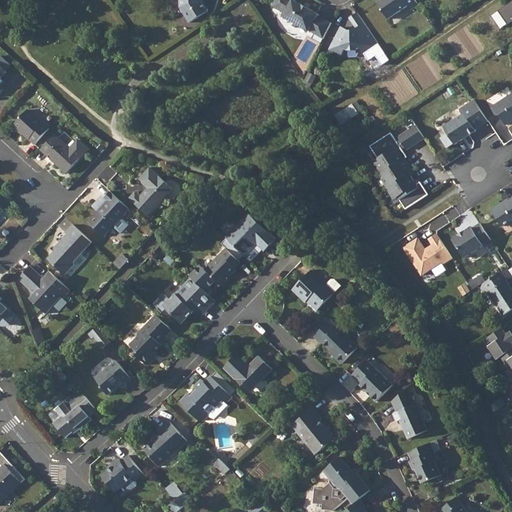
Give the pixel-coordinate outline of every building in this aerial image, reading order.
[(178,0),(178,7),(188,23),(206,12),(206,9),(201,0),(200,0),(178,0)] [(324,38),(332,23),(319,15),(294,0),(275,0),(272,5),(285,13),(284,16),(293,21),(292,22),(293,25),(297,27),(300,27),(300,26),(310,31),(310,30),(324,38)] [(419,5),(415,0),(379,0),(377,2),(389,19),(408,6),(411,10),(419,5)] [(511,0),(492,15),(501,28),(511,20),(511,0)] [(358,13),(350,18),(357,28),(365,23),(358,13)] [(365,23),(357,28),(354,30),(349,30),(342,27),(331,49),(341,55),(345,48),(348,50),(357,49),(360,47),(369,60),(375,56),(383,65),(389,60),(365,23)] [(511,94),(494,106),(499,114),(502,115),(508,124),(511,121),(511,94)] [(465,114),(467,113),(478,129),(491,120),(477,99),(462,109),(465,114)] [(357,101),(337,115),(343,124),(363,110),(357,101)] [(28,110),(14,125),(35,145),(49,130),(28,110)] [(472,135),(479,130),(478,129),(467,113),(465,114),(446,127),(458,144),(466,139),(465,138),(471,134),(472,135)] [(427,138),(415,119),(408,124),(412,130),(401,137),(403,139),(408,147),(410,150),(427,138)] [(382,159),(403,145),(400,141),(394,133),(374,146),(382,159)] [(70,148),(54,134),(40,150),(46,156),(47,154),(49,156),(49,158),(66,173),(88,149),(77,140),(70,148)] [(408,158),(411,157),(405,149),(403,145),(382,159),(378,162),(385,174),(408,158)] [(413,173),(416,170),(408,158),(385,174),(383,175),(391,187),(413,173)] [(172,189),(149,168),(138,180),(149,190),(142,197),(135,191),(129,199),(148,216),(172,189)] [(401,197),(420,184),(413,173),(391,187),(390,188),(398,199),(401,197)] [(410,209),(432,194),(424,181),(420,184),(401,197),(410,209)] [(130,210),(111,192),(105,198),(106,199),(107,201),(104,205),(88,222),(104,237),(130,210)] [(511,198),(506,203),(503,202),(493,208),(503,225),(511,220),(511,219),(511,198)] [(239,229),(229,239),(244,254),(246,256),(259,244),(265,251),(276,240),(250,214),(237,227),(239,229)] [(57,245),(59,247),(55,251),(47,259),(65,276),(74,266),(74,262),(92,243),(73,225),(65,233),(67,235),(57,245)] [(494,242),(483,225),(475,230),(474,229),(455,240),(467,258),(494,242)] [(237,227),(227,237),(228,238),(229,239),(239,229),(237,227)] [(445,265),(453,260),(438,235),(430,240),(433,245),(428,248),(430,250),(428,252),(419,239),(405,248),(422,275),(424,276),(444,263),(445,265)] [(228,238),(222,244),(227,249),(238,259),(244,254),(229,239),(228,238)] [(227,249),(206,270),(203,267),(200,267),(191,275),(193,277),(207,291),(217,280),(222,285),(228,279),(226,277),(229,273),(236,267),(235,266),(240,261),(238,259),(227,249)] [(70,291),(49,272),(43,279),(30,267),(19,280),(34,294),(36,297),(32,302),(46,315),(62,297),(64,299),(70,291)] [(511,276),(507,268),(480,286),(486,295),(489,292),(503,316),(511,309),(511,288),(507,280),(511,277),(511,276)] [(315,270),(296,289),(309,302),(311,300),(320,309),(337,292),(329,284),(315,270)] [(160,298),(155,303),(159,308),(158,308),(167,317),(171,312),(183,323),(198,307),(204,313),(216,300),(207,291),(193,277),(171,300),(166,295),(162,295),(159,297),(160,298)] [(329,284),(337,292),(344,285),(337,279),(334,279),(329,284)] [(0,325),(2,326),(4,326),(6,325),(7,324),(9,323),(10,322),(11,320),(11,318),(11,316),(11,314),(10,312),(9,311),(0,302),(0,325)] [(159,308),(155,303),(150,307),(163,320),(167,317),(158,308),(159,308)] [(333,320),(317,336),(324,343),(326,341),(338,354),(337,356),(345,364),(361,347),(333,320)] [(141,336),(132,346),(138,353),(137,354),(148,365),(155,358),(153,356),(164,346),(162,344),(168,337),(153,323),(142,334),(141,336)] [(113,343),(101,328),(91,336),(95,340),(96,338),(106,350),(113,343)] [(501,329),(488,338),(493,345),(488,347),(496,360),(501,357),(511,349),(511,345),(511,344),(511,337),(510,333),(506,336),(501,329)] [(511,349),(501,357),(508,370),(511,367),(511,368),(511,349)] [(225,367),(244,386),(249,381),(254,387),(274,369),(260,355),(250,365),(238,353),(225,367)] [(370,359),(353,375),(362,384),(363,385),(368,391),(370,389),(374,392),(372,394),(378,401),(396,384),(370,359)] [(117,361),(96,378),(103,387),(109,395),(119,387),(119,386),(124,382),(125,384),(132,379),(117,361)] [(189,391),(180,399),(200,418),(204,418),(208,414),(208,410),(205,408),(212,401),(216,404),(222,398),(226,401),(232,395),(211,374),(205,381),(202,378),(196,384),(198,386),(192,393),(189,391)] [(249,381),(244,386),(250,392),(254,387),(249,381)] [(410,387),(394,400),(399,411),(395,413),(398,420),(402,419),(411,437),(430,429),(421,411),(423,411),(419,402),(417,403),(410,387)] [(98,410),(84,392),(76,399),(80,404),(72,410),(65,402),(57,409),(62,415),(54,422),(66,437),(74,431),(73,430),(77,427),(79,430),(92,420),(90,417),(98,410)] [(228,403),(226,401),(222,398),(216,404),(212,401),(205,408),(208,410),(218,413),(228,403)] [(315,408),(295,424),(318,453),(338,437),(332,430),(331,431),(322,420),(324,419),(315,408)] [(153,439),(147,444),(147,448),(161,464),(189,439),(171,419),(161,428),(163,430),(160,434),(161,435),(157,439),(153,439)] [(433,442),(411,451),(414,460),(412,460),(416,469),(418,468),(424,482),(443,474),(436,459),(439,458),(433,442)] [(0,469),(6,464),(22,483),(26,479),(0,450),(0,469)] [(115,466),(104,475),(116,491),(126,484),(135,477),(137,479),(145,473),(130,454),(122,460),(120,458),(113,464),(115,466)] [(219,457),(214,462),(225,473),(231,468),(224,461),(219,457)] [(350,498),(354,504),(360,499),(372,489),(359,473),(357,475),(342,457),(325,471),(331,479),(330,483),(335,489),(343,490),(350,498)] [(0,502),(22,483),(6,464),(0,469),(0,502)] [(137,479),(135,477),(126,484),(130,489),(133,489),(138,485),(139,481),(137,479)] [(322,510),(334,510),(342,504),(350,498),(343,490),(335,489),(330,483),(323,489),(315,488),(314,504),(322,505),(322,510)] [(472,511),(460,495),(444,508),(446,511),(472,511)] [(347,510),(354,504),(350,498),(342,504),(347,510)] [(347,510),(343,511),(368,511),(365,507),(366,507),(360,499),(354,504),(347,510)] [(176,500),(171,504),(177,511),(181,509),(183,508),(176,500)] [(260,500),(248,509),(249,511),(258,511),(266,506),(260,500)]
